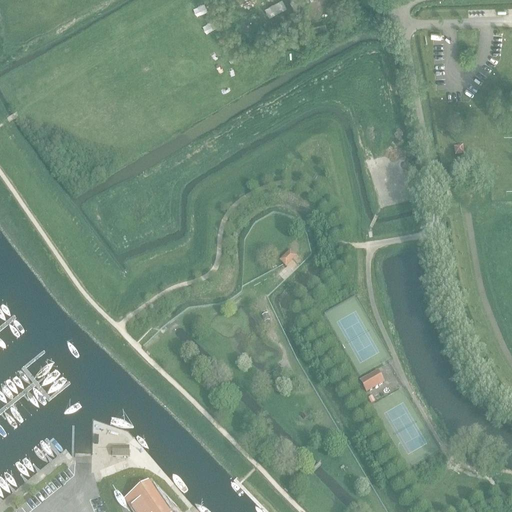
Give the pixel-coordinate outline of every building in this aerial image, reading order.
[(454,147),(455,156),(464,155),(463,146),(454,147)] [(279,260),(285,268),(297,257),(290,250),(279,260)] [(359,382),(366,393),(384,383),(377,371),(359,382)] [(129,449),(114,449),(114,457),(129,457),(129,449)] [(125,500),(133,511),(168,511),(149,484),(125,500)]
